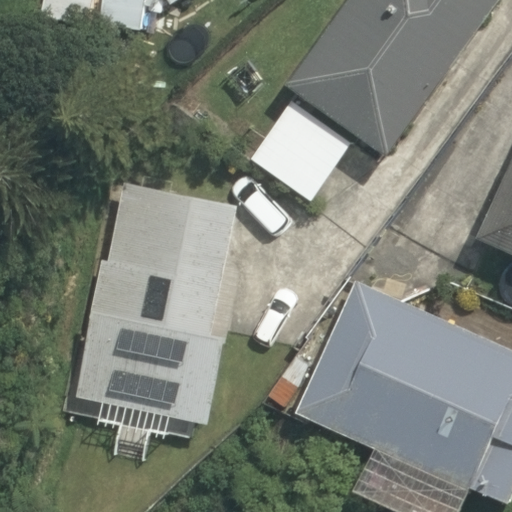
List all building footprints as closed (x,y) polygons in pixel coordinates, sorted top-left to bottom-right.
[(46,0),(42,19),(94,29),(99,0),(46,0)] [(106,0),(104,29),(145,33),(148,0),(106,0)] [(356,0),(293,91),(394,161),(504,0),(356,0)] [(355,136),(288,89),(242,153),(310,201),(355,136)] [(295,238),(351,279),(409,200),(353,159),(295,238)] [(511,174),(483,241),(511,253),(511,174)] [(242,201),(109,181),(76,393),(209,413),(242,201)] [(301,411),(511,503),(511,350),(357,283),(301,411)] [(450,511),(456,500),(368,459),(348,502),(370,511),(450,511)]
